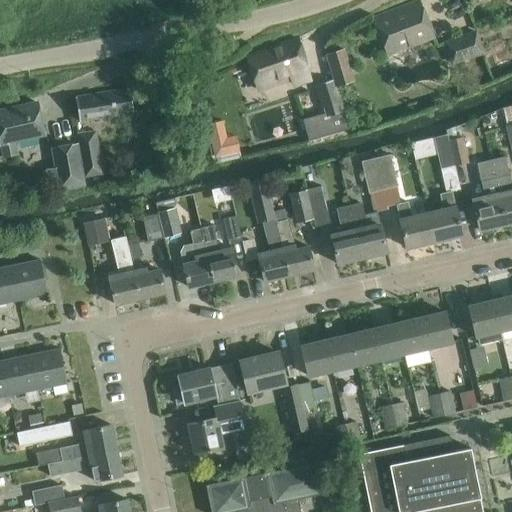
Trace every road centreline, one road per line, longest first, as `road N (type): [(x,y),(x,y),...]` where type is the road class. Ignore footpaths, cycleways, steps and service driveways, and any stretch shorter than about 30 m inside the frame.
road 1 (residential): [(160,511),(126,343),(511,253)]
road 2 (unclassified): [(0,66),(324,0)]
